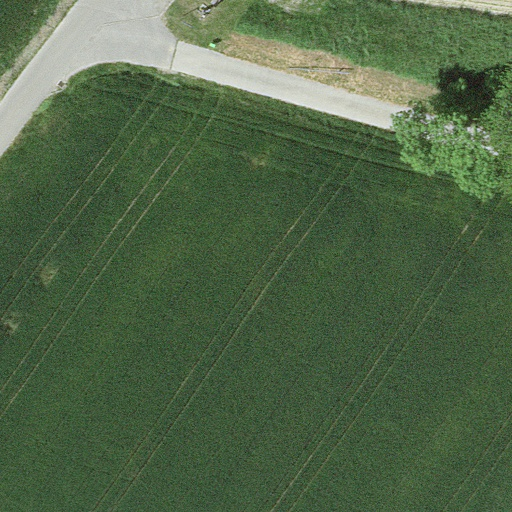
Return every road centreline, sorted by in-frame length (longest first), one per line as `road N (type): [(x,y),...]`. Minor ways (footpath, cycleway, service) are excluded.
road 1 (track): [(511,146),(283,90),(89,22)]
road 2 (track): [(0,130),(107,0)]
